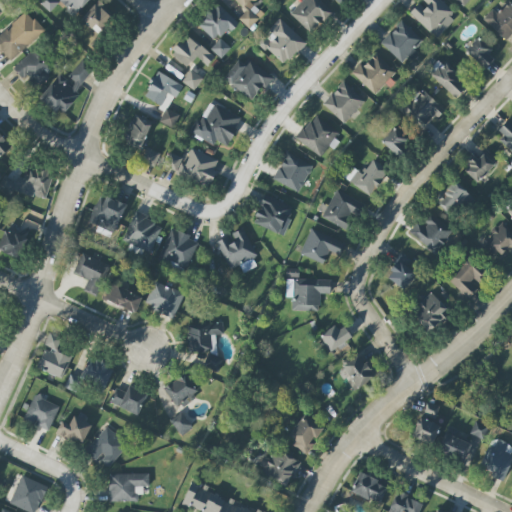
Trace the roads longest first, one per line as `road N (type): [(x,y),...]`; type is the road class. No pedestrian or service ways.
road 1 (residential): [(0,399),(108,99),(186,0)]
road 2 (residential): [(511,83),(415,184),(371,254),(367,299),(422,374)]
road 3 (residential): [(40,302),(0,283),(168,21)]
road 4 (residential): [(309,511),(371,416),(511,298)]
road 5 (residential): [(0,89),(83,161),(195,215),(230,210)]
road 6 (residential): [(391,0),(286,113),(230,210)]
road 7 (residential): [(356,434),(510,511)]
